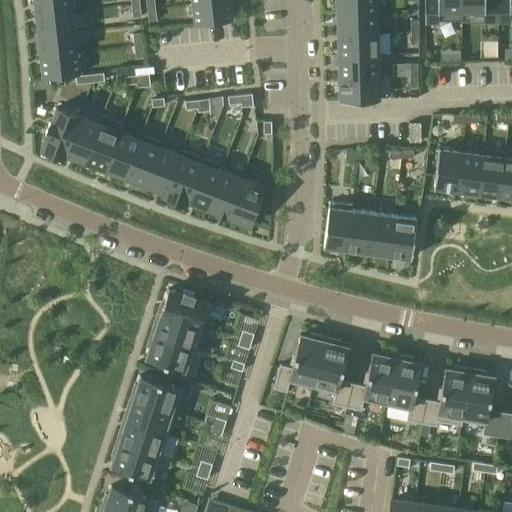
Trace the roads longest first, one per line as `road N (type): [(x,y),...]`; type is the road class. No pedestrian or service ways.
road 1 (residential): [(0,180),(94,223),(282,288)]
road 2 (residential): [(282,288),(295,233),(300,115),(294,0)]
road 3 (residential): [(282,288),(511,338)]
road 4 (residential): [(369,511),(377,454),(310,431),(286,506)]
